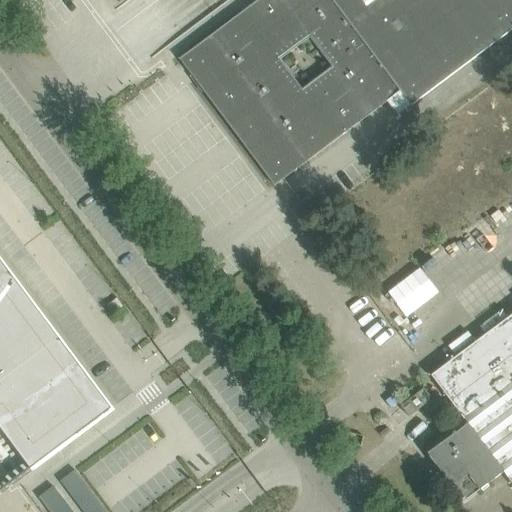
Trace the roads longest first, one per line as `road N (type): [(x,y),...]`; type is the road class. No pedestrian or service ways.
road 1 (unclassified): [(343,511),(0,56)]
road 2 (unknown): [(70,0),(88,33),(93,87),(64,140)]
